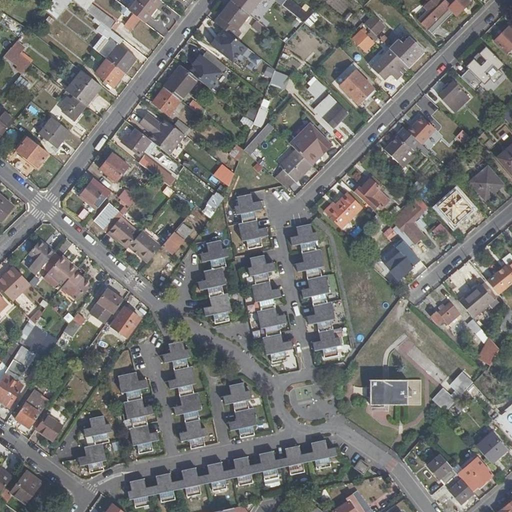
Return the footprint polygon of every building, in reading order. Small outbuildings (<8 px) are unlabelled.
[(55,19),(71,0),(53,0),(44,11),(55,19)] [(92,0),(71,0),(102,23),(111,30),(117,23),(92,4),(94,1),(92,0)] [(145,24),(163,2),(160,0),(140,0),(137,4),(135,3),(129,11),(133,14),(142,20),(145,24)] [(232,0),(232,1),(249,15),(260,0),(232,0)] [(306,13),(302,10),(288,0),(287,0),(287,1),(283,6),(304,23),(314,13),(310,9),(306,13)] [(445,0),(427,0),(429,1),(424,7),(428,10),(418,20),(432,33),(454,11),(457,15),(471,0),(455,0),(450,5),(445,0)] [(232,37),(249,15),(232,1),(215,23),(225,31),(232,37)] [(306,13),(310,9),(305,5),(302,10),(306,13)] [(319,16),(314,13),(304,23),(313,30),(320,22),(317,19),(319,16)] [(132,31),(142,20),(133,14),(124,25),(132,31)] [(261,17),(257,21),(266,28),(269,24),(269,23),(261,17)] [(384,28),(375,19),(369,25),(378,34),(384,28)] [(261,34),(266,28),(257,21),(253,27),(261,34)] [(119,46),(123,40),(111,30),(102,23),(95,31),(103,36),(93,49),(107,59),(125,74),(136,59),(119,46)] [(365,53),(379,39),(362,23),(359,27),(362,30),(353,40),(365,53)] [(275,29),(269,24),(266,28),(272,33),(275,29)] [(503,35),(501,37),(495,43),(506,54),(511,47),(511,25),(510,28),(503,35)] [(232,37),(225,31),(220,37),(218,40),(216,38),(210,45),(233,63),(240,55),(241,56),(247,48),(243,45),(232,37)] [(398,41),(390,50),(409,69),(420,58),(418,56),(422,52),(408,39),(402,45),(398,41)] [(25,49),(17,43),(15,45),(12,49),(20,55),(25,49)] [(476,62),(474,60),(467,67),(470,69),(461,77),(474,89),(482,81),(485,85),(490,79),(496,85),(504,77),(499,71),(504,65),(487,47),(479,55),(481,57),(476,62)] [(17,70),(22,74),(31,64),(20,55),(12,49),(6,56),(19,67),(17,70)] [(394,72),(400,78),(409,69),(390,50),(372,68),(385,81),(391,75),(394,72)] [(193,67),(188,73),(197,79),(209,89),(226,67),(206,51),(201,58),(200,57),(198,57),(195,62),(195,64),(193,67)] [(113,88),(125,74),(107,59),(95,74),(113,88)] [(180,101),(197,79),(188,73),(180,67),(164,88),(180,101)] [(263,76),(270,79),(273,69),(266,67),(263,76)] [(274,71),(269,87),(284,91),(289,76),(274,71)] [(356,71),(341,86),(359,105),(374,90),(356,71)] [(86,107),(102,87),(82,72),(67,92),(73,97),(86,107)] [(394,72),(391,75),(397,81),(400,78),(394,72)] [(30,86),(20,77),(15,84),(25,92),(30,86)] [(317,99),(325,90),(317,82),(308,91),(317,99)] [(453,110),(467,96),(454,82),(439,96),(453,110)] [(169,115),(180,101),(164,88),(152,102),(169,115)] [(467,96),(453,110),(457,113),(471,99),(467,96)] [(81,113),(86,107),(73,97),(62,112),(75,121),(77,119),(81,113)] [(193,101),(188,107),(199,116),(204,109),(193,101)] [(338,103),(323,119),(333,129),(348,114),(338,103)] [(251,119),(256,111),(250,107),(244,115),(251,119)] [(429,111),(435,117),(439,113),(433,107),(429,111)] [(439,121),(435,117),(429,111),(427,109),(414,121),(419,126),(418,128),(424,135),(439,121)] [(0,111),(0,135),(2,137),(12,125),(15,122),(1,110),(0,111)] [(266,114),(259,111),(254,124),(253,125),(260,128),(266,114)] [(482,120),(487,126),(495,119),(489,113),(482,120)] [(153,136),(149,140),(151,142),(169,156),(176,146),(184,136),(173,127),(164,121),(161,126),(147,115),(143,120),(139,125),(153,136)] [(240,121),(251,130),(253,125),(254,124),(247,119),(244,116),(240,121)] [(56,149),(70,131),(53,118),(39,136),(56,149)] [(178,121),(173,127),(184,136),(186,137),(191,131),(178,121)] [(257,149),(274,129),(268,123),(243,150),(254,159),(260,152),(257,149)] [(141,154),(151,142),(149,140),(135,129),(129,137),(132,140),(127,146),(140,156),(141,154)] [(313,129),(293,148),(296,151),(310,165),(330,145),(313,129)] [(412,149),(414,151),(418,147),(421,144),(418,142),(405,129),(385,151),(398,163),(412,149)] [(343,145),(349,139),(339,130),(334,135),(343,145)] [(457,137),(468,147),(474,141),(463,131),(457,137)] [(132,140),(129,137),(126,135),(121,141),(127,146),(132,140)] [(424,136),(418,142),(421,144),(425,148),(431,142),(424,136)] [(17,150),(38,167),(49,154),(28,137),(17,150)] [(421,144),(418,147),(427,156),(429,152),(425,148),(421,144)] [(230,154),(239,161),(242,152),(243,150),(237,145),(230,154)] [(511,146),(498,158),(511,174),(511,146)] [(412,149),(398,163),(404,168),(418,155),(414,151),(412,149)] [(284,171),(276,179),(287,190),(295,182),(296,183),(312,166),(310,165),(296,151),(281,168),(284,171)] [(113,154),(100,170),(116,182),(129,166),(113,154)] [(145,157),(141,154),(140,156),(136,161),(139,164),(145,157)] [(145,157),(139,164),(156,177),(164,184),(170,177),(145,157)] [(487,167),(469,183),(485,201),(503,186),(487,167)] [(220,182),(228,186),(234,173),(227,169),(220,182)] [(112,192),(93,178),(80,194),(99,209),(112,192)] [(370,180),(356,195),(366,204),(368,202),(374,208),(378,203),(383,207),(389,200),(383,194),(385,191),(381,186),(379,189),(370,180)] [(164,193),(170,198),(175,192),(169,187),(164,193)] [(128,195),(136,200),(140,196),(133,190),(128,195)] [(457,191),(437,208),(454,227),(474,210),(457,191)] [(136,200),(128,195),(125,192),(119,199),(130,207),(136,200)] [(14,207),(0,194),(0,221),(1,222),(14,207)] [(99,209),(80,194),(78,197),(97,212),(99,209)] [(205,203),(214,210),(221,200),(212,194),(205,203)] [(243,224),(239,225),(242,242),(246,241),(249,251),(263,247),(261,238),(268,237),(267,228),(259,230),(257,221),(257,220),(255,212),(263,210),(261,202),(253,204),(252,195),(237,198),(239,206),(235,207),(237,216),(241,215),(243,224)] [(328,214),(342,228),(356,214),(355,213),(360,208),(349,197),(343,203),(341,201),(328,214)] [(397,226),(393,230),(405,244),(409,249),(425,235),(416,225),(421,221),(419,218),(425,213),(416,202),(405,212),(394,221),(397,226)] [(386,222),(400,209),(395,204),(381,217),(386,222)] [(122,216),(109,205),(95,222),(108,233),(121,217),(122,216)] [(82,208),(77,216),(83,220),(88,212),(82,208)] [(373,222),(379,228),(385,221),(378,215),(373,222)] [(117,239),(127,248),(128,247),(139,233),(121,217),(108,233),(107,234),(115,241),(117,239)] [(183,223),(163,246),(173,254),(192,230),(183,223)] [(302,254),(304,263),(296,264),(298,273),(306,272),(308,280),(309,289),(302,291),(304,299),(311,298),(313,307),(315,316),(307,317),(309,325),(317,324),(319,333),(321,342),(313,343),(315,352),(323,350),(325,359),(338,356),(336,347),(341,346),(339,338),(335,339),(333,330),(331,321),(335,320),(332,303),(327,304),(325,295),(330,294),(326,277),(322,278),(320,268),(324,268),(321,250),(316,251),(314,242),(319,241),(317,233),(313,234),(311,225),(297,228),(299,237),(291,238),(293,247),(300,246),(302,254)] [(391,228),(384,232),(388,239),(395,235),(391,228)] [(160,248),(141,231),(139,233),(128,247),(147,263),(160,248)] [(31,267),(38,273),(55,253),(40,241),(29,254),(37,260),(31,267)] [(209,298),(211,307),(204,308),(206,317),(213,316),(215,325),(229,322),(227,312),(231,311),(228,294),(223,295),(222,286),(226,285),(222,268),(227,267),(224,258),(229,257),(227,249),(223,250),(221,242),(207,244),(209,253),(200,254),(202,263),(210,261),(212,271),(204,272),(206,281),(198,282),(200,292),(208,290),(209,298)] [(399,282),(421,263),(409,249),(405,244),(398,249),(406,259),(391,272),(399,282)] [(248,269),(250,277),(254,277),(255,285),(252,286),(255,303),(259,302),(261,312),(257,312),(261,330),(265,329),(267,338),(263,339),(266,356),(270,355),(272,364),(287,361),(285,352),(293,350),(291,342),(283,343),(281,335),(279,326),(287,324),(285,315),(278,317),(276,309),(274,299),(281,298),(280,289),(272,290),(270,282),(268,273),(276,271),(274,263),(266,265),(265,256),(250,259),(252,268),(248,269)] [(61,258),(48,274),(63,287),(75,273),(77,271),(61,258)] [(497,276),(506,286),(511,280),(511,263),(507,268),(497,276)] [(14,266),(0,279),(0,288),(12,301),(30,284),(29,283),(14,266)] [(38,273),(31,267),(29,269),(36,275),(38,273)] [(495,277),(506,290),(511,284),(511,280),(506,286),(497,276),(507,268),(507,267),(495,277)] [(86,282),(75,273),(63,287),(62,288),(77,301),(88,288),(83,284),(86,282)] [(495,277),(488,283),(499,296),(506,290),(495,277)] [(480,285),(460,302),(462,305),(465,308),(474,319),(494,302),(480,285)] [(98,304),(114,315),(123,301),(108,290),(98,304)] [(431,316),(439,324),(443,320),(447,324),(458,315),(454,311),(456,309),(451,303),(446,307),(443,305),(439,309),(441,311),(438,313),(437,312),(431,316)] [(43,312),(63,332),(68,325),(49,304),(43,312)] [(114,315),(98,304),(90,315),(106,326),(114,315)] [(29,305),(22,311),(29,320),(35,326),(40,317),(29,305)] [(475,320),(474,319),(465,308),(462,305),(456,309),(454,311),(458,315),(447,324),(452,330),(458,334),(475,320)] [(125,308),(111,327),(127,338),(140,319),(125,308)] [(511,311),(510,309),(500,330),(508,334),(511,328),(511,326),(511,311)] [(73,319),(81,326),(85,320),(77,313),(73,319)] [(81,326),(73,319),(68,325),(63,332),(72,338),(81,326)] [(29,320),(16,342),(21,347),(35,326),(29,320)] [(64,351),(72,338),(63,332),(55,345),(64,351)] [(15,341),(1,363),(7,369),(21,347),(16,342),(15,341)] [(163,355),(164,364),(172,362),(174,369),(174,371),(176,380),(168,381),(170,390),(178,388),(179,396),(180,397),(181,406),(174,408),(176,416),(183,415),(185,423),(187,432),(180,434),(182,443),(189,441),(191,449),(205,446),(203,438),(207,437),(205,428),(202,429),(200,420),(198,412),(202,411),(198,393),(194,394),(192,385),(196,384),(192,367),(188,368),(187,359),(191,358),(189,350),(185,351),(183,342),(168,345),(170,354),(163,355)] [(494,343),(485,359),(492,363),(499,350),(494,343)] [(81,361),(78,366),(87,373),(91,368),(81,361)] [(128,402),(124,403),(128,420),(131,420),(133,428),(130,429),(133,447),(137,446),(139,455),(153,452),(151,443),(159,441),(157,433),(149,434),(147,426),(147,424),(145,416),(153,415),(151,406),(144,408),(142,399),(142,398),(140,390),(147,388),(146,380),(138,382),(136,373),(119,377),(122,394),(126,393),(128,402)] [(474,383),(463,373),(450,386),(462,396),(467,391),(474,383)] [(23,386),(4,375),(0,380),(0,398),(3,400),(1,402),(10,407),(23,386)] [(371,407),(408,407),(408,382),(370,382),(371,407)] [(408,407),(422,407),(422,382),(408,382),(408,407)] [(229,423),(231,432),(239,430),(240,439),(255,436),(253,427),(257,426),(253,409),(249,409),(248,401),(251,400),(249,391),(245,392),(244,383),(229,387),(231,395),(223,397),(225,406),(233,404),(235,413),(237,421),(236,422),(229,423)] [(458,401),(444,389),(434,400),(447,413),(458,401)] [(25,404),(40,414),(44,408),(29,398),(25,404)] [(466,405),(460,399),(458,401),(447,413),(446,414),(452,421),(466,405)] [(40,414),(25,404),(16,419),(30,429),(40,414)] [(63,427),(46,415),(36,430),(53,441),(63,427)] [(95,446),(84,448),(86,457),(79,458),(80,467),(88,465),(90,474),(104,471),(102,462),(106,461),(102,444),(110,443),(107,434),(111,433),(110,424),(105,425),(103,416),(90,419),(91,428),(84,430),(85,438),(93,437),(95,446)] [(439,430),(435,427),(428,433),(433,437),(439,430)] [(492,434),(476,448),(491,465),(507,452),(492,434)] [(422,449),(427,445),(423,440),(418,445),(422,449)] [(327,448),(326,441),(311,444),(313,452),(309,453),(301,454),(300,446),(285,449),(287,458),(284,458),(275,460),(274,452),(260,455),(261,463),(258,464),(250,466),(248,457),(234,460),(235,469),(233,469),(223,471),(222,463),(208,466),(209,475),(206,475),(198,477),(196,468),(182,471),(183,480),(180,481),(172,482),(170,474),(156,477),(158,486),(154,486),(146,488),(144,479),(130,483),(132,491),(128,492),(129,500),(133,499),(136,509),(150,506),(148,496),(156,495),(160,494),(162,503),(176,500),(173,491),(182,489),(185,488),(188,498),(202,494),(200,485),(208,484),(211,483),(213,492),(228,489),(225,480),(234,478),(238,477),(240,486),(254,483),(252,474),(260,472),(263,472),(265,481),(279,478),(277,469),(285,467),(289,466),(291,475),(305,472),(303,464),(311,462),(315,461),(317,470),(331,467),(330,458),(337,456),(335,447),(327,448)] [(428,467),(444,486),(456,474),(454,472),(441,456),(428,467)] [(459,467),(454,472),(456,474),(472,493),(493,476),(477,458),(462,471),(459,467)] [(360,461),(355,468),(364,474),(369,467),(360,461)] [(0,494),(12,478),(0,469),(0,494)] [(26,472),(11,493),(25,504),(37,488),(31,483),(34,478),(26,472)] [(459,505),(473,493),(472,493),(456,474),(444,486),(459,505)] [(6,489),(0,496),(0,499),(6,504),(11,497),(6,494),(9,491),(6,489)] [(511,511),(511,501),(499,511),(511,511)] [(355,511),(349,502),(334,511),(355,511)]
